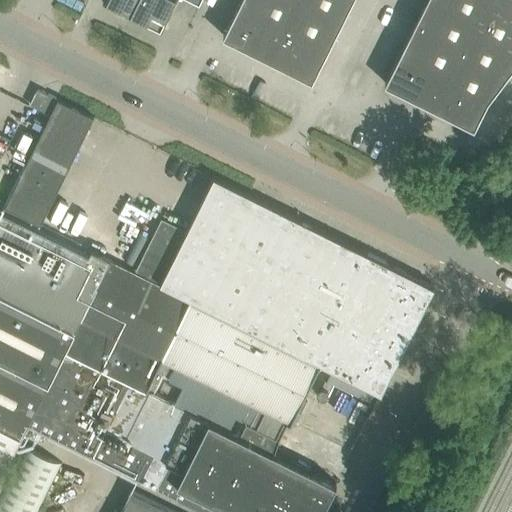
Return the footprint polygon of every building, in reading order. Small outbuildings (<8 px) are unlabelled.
[(103,0),(103,2),(160,30),(175,0),(103,0)] [(239,0),(237,7),(267,22),(289,33),(303,6),(290,0),(239,0)] [(305,0),(303,6),(339,25),(351,0),(305,0)] [(511,0),(425,0),(385,82),(474,127),(488,98),(511,66),(511,0)] [(289,33),(296,36),(326,51),(339,25),(303,6),(289,33)] [(267,22),(237,7),(223,35),(253,50),(267,22)] [(253,50),(282,64),(296,36),(289,33),(267,22),(253,50)] [(326,51),(296,36),(282,64),(312,79),(326,51)] [(29,103),(49,113),(57,97),(37,87),(29,103)] [(58,97),(57,97),(49,113),(50,113),(4,205),(40,223),(93,115),(58,97)] [(161,217),(135,270),(320,362),(381,392),(434,285),(214,175),(191,220),(178,214),(174,223),(161,217)] [(424,197),(427,191),(417,186),(414,193),(423,198),(424,197)] [(0,292),(74,329),(108,261),(0,207),(0,292)] [(74,329),(28,422),(208,511),(321,511),(336,482),(334,481),(274,451),(279,436),(246,419),(239,433),(147,387),(156,369),(162,357),(291,420),(320,362),(135,270),(110,258),(108,261),(74,329)] [(0,426),(21,437),(28,422),(74,329),(0,292),(0,426)] [(0,426),(0,478),(21,437),(0,426)] [(23,442),(0,488),(0,511),(37,511),(63,461),(23,442)] [(176,511),(131,490),(119,511),(176,511)]
